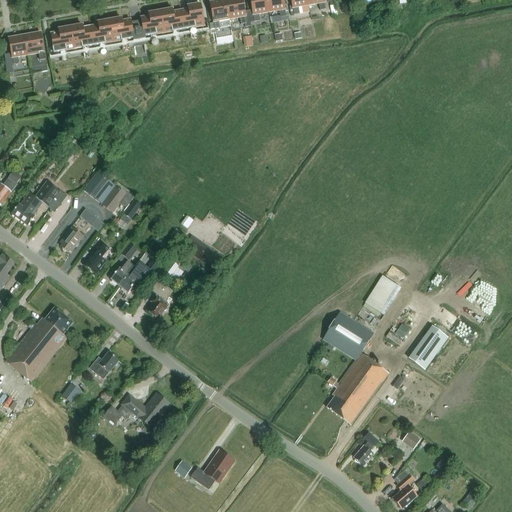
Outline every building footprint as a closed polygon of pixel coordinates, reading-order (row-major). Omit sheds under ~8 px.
[(229,20),(226,0),(210,3),(214,24),(214,29),(215,30),(220,29),(219,22),(229,20)] [(244,12),(241,0),(227,0),(226,0),(229,20),(239,18),(241,25),(246,24),(244,12)] [(269,13),(266,0),(250,0),(252,11),(254,23),(260,22),(259,15),(269,13)] [(284,9),(282,0),(266,0),(269,13),(279,11),(280,18),(286,17),(284,9)] [(308,6),(307,0),(291,0),(292,6),(294,16),(299,15),(298,8),(308,6)] [(326,10),(323,0),(307,0),(308,6),(319,4),(320,11),(326,10)] [(204,27),(200,5),(189,7),(190,10),(173,13),(172,10),(149,14),(149,17),(141,18),(141,21),(130,23),(130,20),(122,22),(121,19),(98,23),(98,26),(83,29),(82,26),(58,30),(59,33),(51,34),(54,53),(132,39),(133,42),(145,40),(145,37),(204,27)] [(233,31),(217,32),(218,43),(234,42),(233,31)] [(40,33),(24,36),(28,56),(38,54),(40,61),(45,60),(40,33)] [(246,46),(254,45),(253,35),(245,36),(246,46)] [(28,56),(24,36),(9,39),(11,54),(13,66),(19,65),(18,58),(28,56)] [(4,55),(6,67),(13,66),(11,54),(4,55)] [(47,71),(46,65),(32,68),(33,74),(47,71)] [(8,178),(17,185),(22,179),(13,172),(8,178)] [(11,193),(17,185),(8,178),(2,187),(0,185),(0,206),(1,207),(11,194),(11,193)] [(59,192),(46,182),(40,178),(19,205),(18,205),(11,215),(27,227),(37,214),(37,213),(38,211),(37,211),(42,204),(47,208),(59,192)] [(126,195),(115,186),(101,205),(112,214),(120,203),(127,208),(134,198),(127,193),(126,195)] [(134,200),(123,215),(130,220),(141,205),(134,200)] [(93,240),(102,226),(96,222),(87,236),(93,240)] [(71,253),(84,237),(71,228),(59,243),(62,245),(60,248),(68,254),(70,252),(71,253)] [(210,268),(218,256),(191,237),(183,249),(210,268)] [(101,259),(108,250),(101,244),(94,254),(93,253),(83,266),(95,276),(106,262),(101,259)] [(130,244),(121,256),(128,262),(137,250),(130,244)] [(166,257),(159,252),(142,275),(149,280),(149,279),(166,257)] [(7,275),(15,264),(1,255),(0,256),(0,292),(11,277),(7,275)] [(110,280),(119,287),(128,276),(133,268),(135,267),(128,262),(121,256),(117,260),(123,265),(119,269),(110,280)] [(178,267),(172,262),(164,272),(170,277),(178,267)] [(133,268),(128,276),(119,287),(127,294),(137,283),(136,283),(142,275),(133,268)] [(380,314),(383,316),(401,289),(381,277),(362,307),(378,317),(380,314)] [(157,320),(168,305),(165,303),(173,292),(158,281),(150,292),(156,296),(151,302),(152,304),(146,312),(157,320)] [(64,336),(73,324),(54,309),(44,321),(42,319),(37,326),(35,324),(33,327),(26,321),(23,324),(30,330),(5,362),(32,384),(67,339),(64,336)] [(333,387),(332,387),(336,390),(332,396),(334,397),(326,409),(351,427),(389,375),(361,355),(373,334),(340,313),(322,341),(354,361),(338,384),(335,383),(333,387)] [(448,339),(431,327),(408,359),(424,372),(448,339)] [(401,342),(389,333),(386,337),(399,346),(401,342)] [(95,362),(91,367),(89,369),(103,380),(119,362),(108,353),(98,365),(95,362)] [(400,377),(393,387),(397,391),(405,381),(400,377)] [(70,385),(61,397),(72,405),(81,392),(70,385)] [(122,406),(123,406),(118,412),(111,407),(103,417),(114,426),(121,417),(126,421),(132,414),(151,429),(168,408),(155,398),(145,410),(129,397),(122,406)] [(363,467),(373,455),(370,452),(372,449),(378,442),(369,433),(362,441),(366,445),(364,447),(354,459),(363,467)] [(420,441),(408,433),(401,443),(413,451),(420,441)] [(205,474),(198,469),(191,479),(209,491),(215,482),(218,484),(221,480),(223,479),(225,476),(225,474),(234,462),(220,452),(205,474)] [(185,478),(192,468),(182,462),(175,471),(185,478)] [(407,470),(394,480),(398,485),(410,474),(407,470)] [(401,510),(417,497),(408,486),(413,482),(409,476),(396,486),(401,493),(392,499),(401,510)] [(417,485),(423,492),(431,485),(425,478),(417,485)] [(468,511),(478,500),(470,493),(460,506),(467,511),(468,511)]
